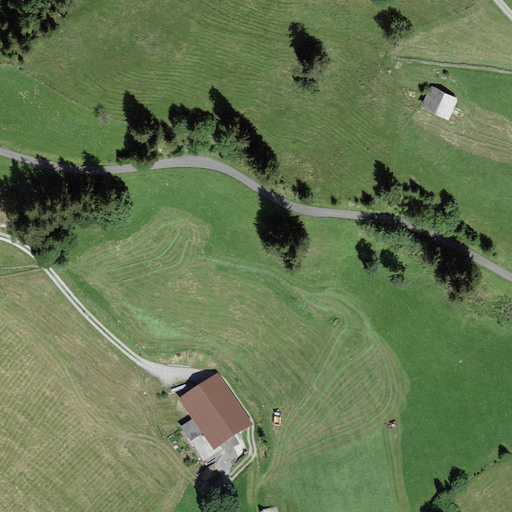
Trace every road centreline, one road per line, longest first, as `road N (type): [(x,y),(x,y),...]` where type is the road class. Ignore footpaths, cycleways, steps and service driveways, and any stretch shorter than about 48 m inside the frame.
road 1 (unclassified): [(511,277),(416,226),(296,207),(209,163),(75,170),(0,151)]
road 2 (track): [(469,108),(449,87),(399,63),(511,71)]
